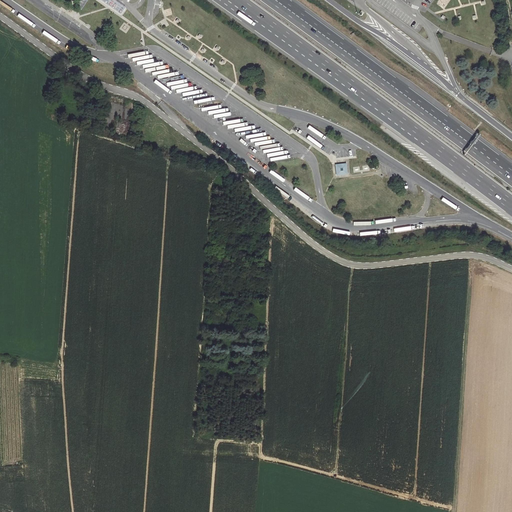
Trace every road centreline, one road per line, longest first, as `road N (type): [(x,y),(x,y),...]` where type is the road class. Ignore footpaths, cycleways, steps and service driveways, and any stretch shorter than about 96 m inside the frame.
road 1 (motorway): [(235,0),(511,205)]
road 2 (motorway): [(511,175),(275,0)]
